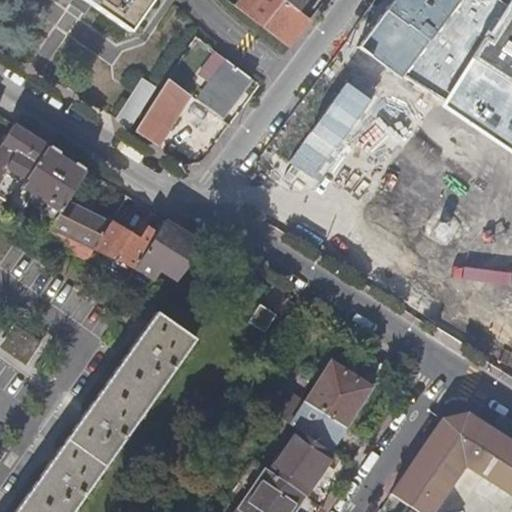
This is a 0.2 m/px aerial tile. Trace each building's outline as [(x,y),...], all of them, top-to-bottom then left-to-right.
[(70,0),(69,2),(83,12),(90,4),(128,30),(148,0),(70,0)] [(284,0),(251,0),(293,33),(306,17),(298,11),(284,0)] [(284,0),(298,11),(306,0),(284,0)] [(511,0),(510,0),(507,4),(500,0),(396,0),(362,48),(405,78),(442,107),(511,155),(511,0)] [(0,41),(9,45),(16,29),(0,21),(0,41)] [(253,80),(229,62),(211,86),(218,91),(207,107),(223,119),(253,80)] [(136,131),(158,145),(163,138),(162,137),(168,129),(161,124),(172,105),(179,110),(190,94),(168,78),(136,131)] [(0,144),(0,197),(9,203),(11,201),(16,193),(19,187),(34,164),(46,145),(12,125),(0,144)] [(38,216),(53,224),(57,217),(67,200),(86,170),(46,145),(34,164),(19,187),(16,193),(11,201),(24,209),(29,201),(35,204),(30,212),(37,217),(38,216)] [(53,224),(43,240),(86,260),(95,245),(110,222),(67,200),(57,217),(53,224)] [(176,279),(202,245),(164,220),(157,233),(137,266),(156,276),(158,271),(176,279)] [(110,222),(95,245),(137,266),(157,233),(147,228),(140,241),(110,222)] [(259,303),(247,321),(262,330),(274,313),(259,303)] [(157,311),(14,511),(69,511),(193,336),(157,311)] [(14,324),(0,347),(0,349),(29,367),(44,341),(14,324)] [(305,399),(260,370),(245,391),(299,428),(331,450),(372,385),(330,359),(305,399)] [(511,441),(468,413),(443,419),(392,492),(409,504),(421,511),(433,511),(465,466),(511,495),(511,441)] [(333,451),(331,450),(299,428),(272,470),(305,493),(333,451)] [(243,511),(291,511),(305,493),(272,470),(255,459),(227,501),(240,510),(243,511)]
